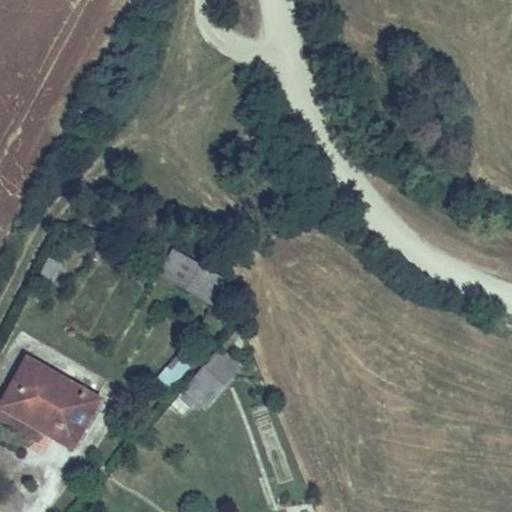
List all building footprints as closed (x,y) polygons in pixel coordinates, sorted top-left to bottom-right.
[(223,272),(172,246),(157,275),(208,301),(223,272)] [(46,257),(41,278),(54,281),(59,260),(46,257)] [(33,348),(11,383),(22,390),(14,402),(38,417),(34,422),(71,445),(105,392),(33,348)] [(221,349),(186,388),(206,406),(241,367),(221,349)] [(179,351),(156,378),(171,390),(193,363),(179,351)] [(14,402),(4,395),(0,401),(0,408),(31,428),(34,422),(38,417),(14,402)]
